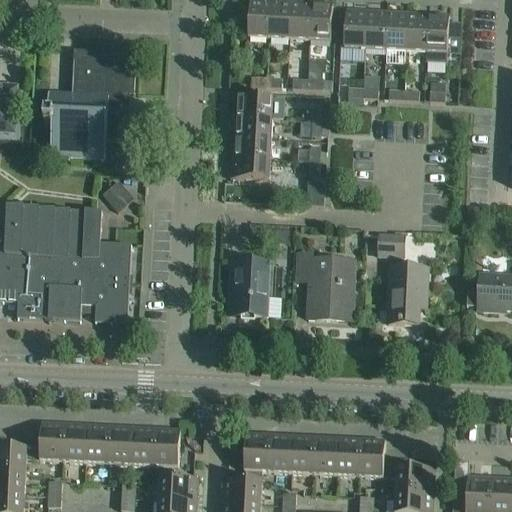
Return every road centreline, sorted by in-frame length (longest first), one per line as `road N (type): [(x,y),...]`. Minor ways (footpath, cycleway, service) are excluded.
road 1 (residential): [(174,383),(193,24)]
road 2 (tertiary): [(174,383),(511,400)]
road 3 (residential): [(501,197),(506,0)]
road 4 (residential): [(193,24),(19,16),(20,0)]
road 5 (tertiary): [(0,375),(174,383)]
